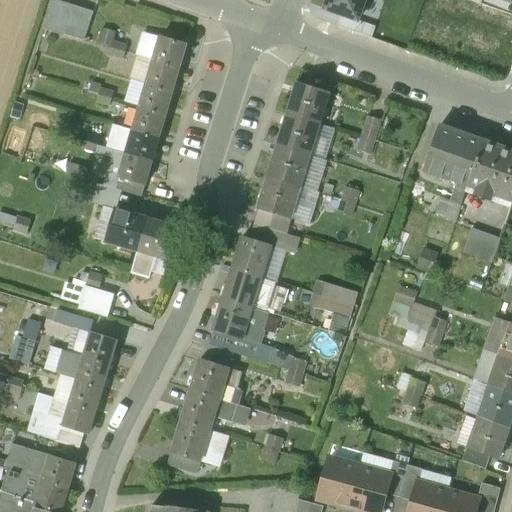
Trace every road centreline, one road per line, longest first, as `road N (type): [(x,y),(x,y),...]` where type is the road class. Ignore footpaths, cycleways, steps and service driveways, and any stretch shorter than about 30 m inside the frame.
road 1 (residential): [(91,511),(116,434),(193,283),(213,221),(209,165),(256,21)]
road 2 (residential): [(281,30),(511,110)]
